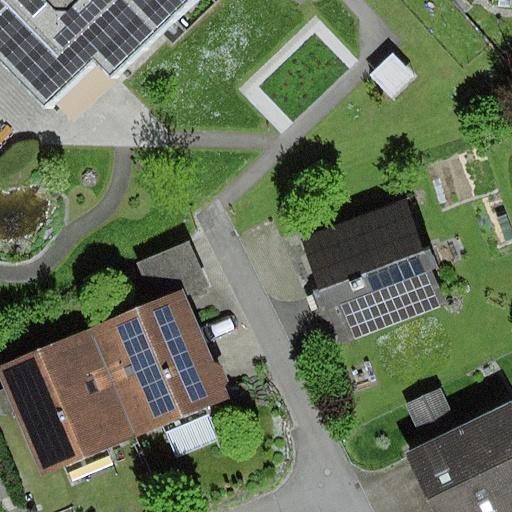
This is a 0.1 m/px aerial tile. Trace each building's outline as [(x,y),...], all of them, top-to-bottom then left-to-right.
[(0,0),(0,57),(50,109),(94,66),(113,85),(200,0),(0,0)] [(392,53),(367,78),(391,102),(416,77),(392,53)] [(407,212),(311,246),(346,345),(442,311),(407,212)] [(181,297),(89,333),(131,436),(223,400),(218,389),(221,381),(215,367),(209,365),(181,297)] [(84,333),(0,365),(0,371),(40,474),(126,441),(84,333)] [(511,511),(511,411),(413,454),(437,511),(511,511)]
